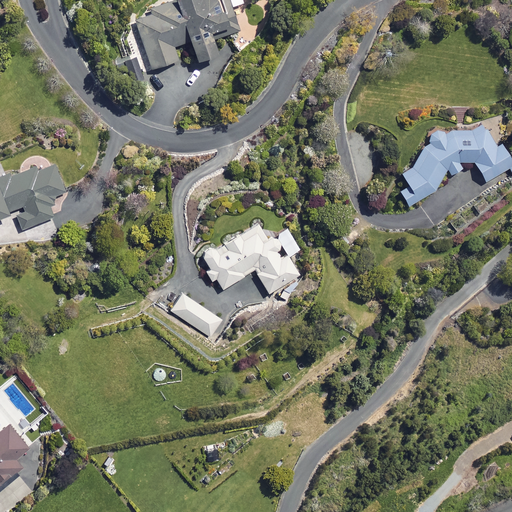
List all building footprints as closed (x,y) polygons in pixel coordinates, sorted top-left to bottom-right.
[(166,0),(148,7),(149,12),(132,18),(150,67),(177,58),(172,45),(187,40),(194,59),(214,51),(210,39),(237,29),(229,6),(242,2),(240,0),(166,0)] [(396,189),(405,205),(435,188),(434,186),(443,170),(446,169),(449,173),(460,167),(458,163),(460,162),(472,162),(484,183),(507,169),(511,176),(511,163),(498,141),(493,144),(482,127),(450,129),(444,132),(442,131),(441,130),(440,129),(438,129),(436,129),(435,129),(433,129),(431,130),(430,130),(429,132),(428,133),(427,134),(426,136),(426,138),(426,139),(426,141),(420,145),(410,165),(398,171),(405,184),(396,189)] [(13,209),(21,229),(53,217),(49,206),(56,203),(53,197),(65,192),(54,162),(37,169),(35,165),(8,176),(7,173),(3,162),(0,163),(0,214),(8,211),(13,209)] [(213,248),(212,247),(211,246),(210,246),(209,246),(207,246),(206,246),(205,247),(204,247),(203,248),(202,249),(201,250),(201,251),(201,253),(201,254),(201,255),(208,267),(204,270),(209,279),(214,276),(221,287),(252,268),(267,292),(298,274),(286,254),(280,245),(273,234),(266,239),(256,222),(213,248)] [(221,319),(181,292),(169,309),(209,336),(221,319)] [(0,428),(0,482),(21,465),(15,457),(28,447),(8,422),(0,428)]
